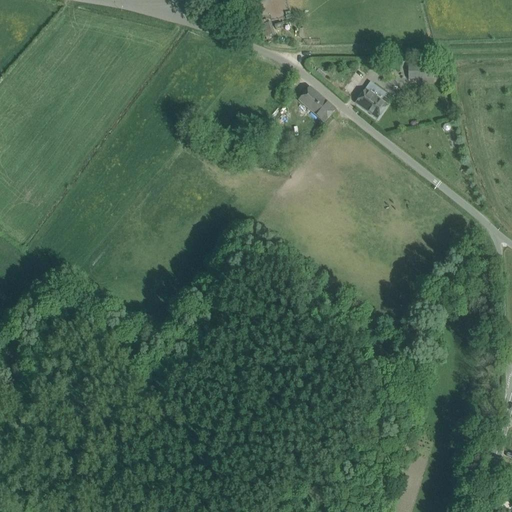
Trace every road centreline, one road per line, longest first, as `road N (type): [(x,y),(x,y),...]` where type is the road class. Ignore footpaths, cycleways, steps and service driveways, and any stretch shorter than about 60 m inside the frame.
road 1 (unclassified): [(496,234),(282,59),(163,10)]
road 2 (unclassified): [(511,391),(496,234)]
road 3 (unclassified): [(487,511),(511,391)]
